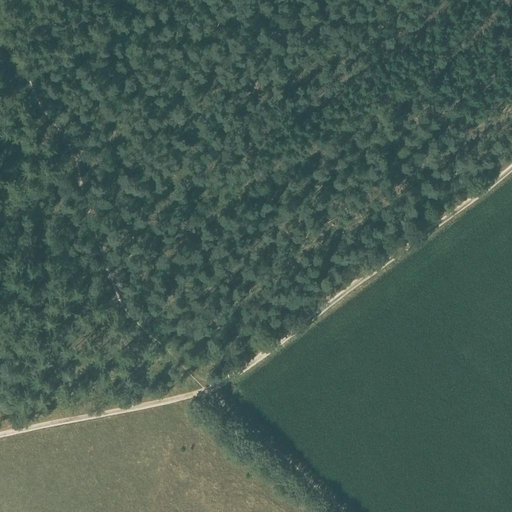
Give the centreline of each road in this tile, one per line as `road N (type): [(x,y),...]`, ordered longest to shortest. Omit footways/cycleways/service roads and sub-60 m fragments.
road 1 (track): [(197,392),(112,309),(76,155),(0,33)]
road 2 (track): [(511,157),(197,392)]
road 3 (track): [(197,392),(0,436)]
road 4 (track): [(330,511),(197,392)]
